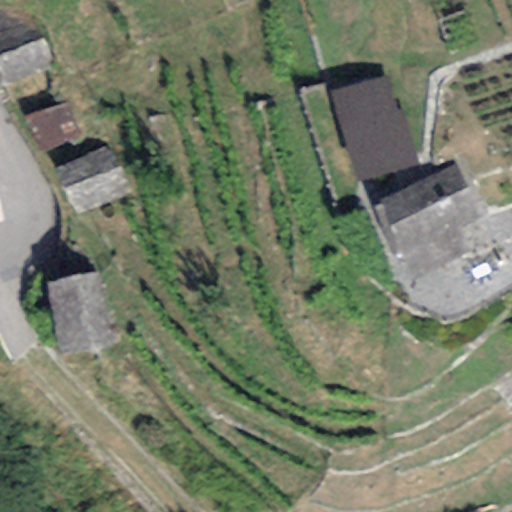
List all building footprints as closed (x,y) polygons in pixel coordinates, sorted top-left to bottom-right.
[(27,0),(20,0),(0,8),(0,81),(3,89),(55,68),(27,0)] [(389,77),(329,94),(354,183),(415,166),(389,77)] [(66,105),(23,119),(38,154),(80,136),(66,105)] [(55,168),(77,216),(128,192),(106,144),(55,168)] [(456,168),(375,200),(410,288),(491,256),(456,168)] [(98,270),(44,283),(60,356),(115,343),(98,270)]
